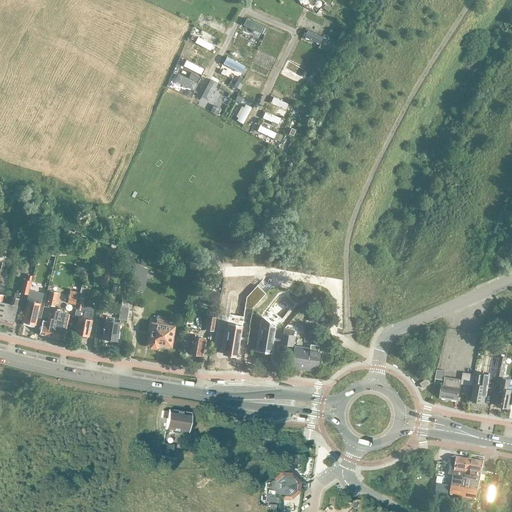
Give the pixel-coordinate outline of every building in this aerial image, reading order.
[(346,18),(352,5),(346,3),(340,15),(346,18)] [(296,16),(298,10),(283,4),(280,10),(296,16)] [(303,16),(323,24),(326,17),(306,8),(303,16)] [(307,28),(303,36),(319,44),(323,36),(307,28)] [(332,31),(329,38),(336,41),(340,34),(332,31)] [(197,36),(195,41),(210,49),(213,44),(197,36)] [(264,40),(260,48),(277,56),(281,48),(264,40)] [(314,59),(316,53),(298,46),(296,53),(314,59)] [(223,62),(241,72),(245,65),(227,55),(223,62)] [(200,73),(203,67),(186,59),(183,65),(200,73)] [(191,72),(188,78),(196,82),(199,76),(191,72)] [(233,85),(235,79),(217,72),(214,78),(233,85)] [(201,98),(210,101),(217,80),(208,77),(201,98)] [(236,81),(233,86),(239,90),(242,85),(241,84),(236,82),(236,81)] [(274,89),(293,97),(296,90),(277,82),(274,89)] [(243,83),(241,89),(258,95),(260,89),(243,83)] [(237,95),(234,100),(240,103),(242,98),(237,95)] [(271,96),(268,104),(286,110),(289,102),(271,96)] [(244,123),(250,106),(242,103),(235,119),(244,123)] [(213,104),(210,111),(217,115),(221,108),(213,104)] [(265,110),(262,117),(278,124),(281,117),(265,110)] [(276,132),(273,138),(279,141),(282,135),(276,132)] [(54,256),(57,245),(50,243),(48,255),(54,256)] [(64,250),(64,254),(73,253),(72,244),(63,244),(64,250)] [(108,248),(106,255),(113,257),(115,249),(110,248),(108,248)] [(103,255),(100,274),(98,274),(97,277),(99,278),(98,283),(106,285),(110,268),(112,258),(103,255)] [(144,290),(148,269),(135,265),(131,288),(144,290)] [(28,295),(28,292),(31,281),(32,276),(27,275),(26,280),(23,279),(19,293),(28,295)] [(246,297),(244,308),(251,309),(265,294),(257,285),(246,297)] [(80,293),(77,305),(76,309),(74,316),(78,317),(74,334),(88,336),(92,320),(91,320),(93,312),(94,306),(83,303),(84,299),(85,299),(87,289),(81,288),(80,293)] [(203,292),(202,296),(203,300),(206,305),(217,307),(218,306),(220,293),(204,288),(203,292)] [(29,290),(22,322),(27,323),(27,325),(33,326),(33,324),(35,325),(42,294),(41,293),(35,292),(29,290)] [(77,305),(80,293),(70,290),(68,297),(67,302),(77,305)] [(58,300),(59,293),(49,291),(46,304),(54,306),(55,299),(58,300)] [(9,304),(5,303),(1,320),(13,322),(16,311),(18,311),(19,306),(17,306),(19,299),(20,294),(14,293),(14,297),(11,297),(9,304)] [(126,320),(128,308),(121,306),(119,319),(126,320)] [(61,310),(60,309),(53,337),(63,339),(67,326),(66,326),(68,320),(69,314),(67,313),(68,311),(64,310),(64,308),(61,308),(61,310)] [(262,317),(256,350),(256,352),(270,354),(271,353),(275,327),(282,319),(269,308),(262,317)] [(53,337),(60,309),(57,309),(56,311),(54,310),(54,311),(52,310),(50,318),(49,318),(48,322),(42,320),(39,334),(53,337)] [(208,312),(208,317),(206,329),(213,331),(216,313),(208,312)] [(227,324),(222,353),(236,355),(236,357),(237,357),(242,326),(243,316),(229,314),(227,324)] [(157,315),(156,324),(152,323),(148,344),(151,347),(156,348),(159,345),(159,344),(170,346),(173,327),(169,326),(170,317),(157,315)] [(98,323),(96,334),(102,335),(102,339),(104,339),(105,341),(108,341),(109,340),(117,342),(120,323),(113,322),(114,317),(106,316),(106,320),(104,320),(104,324),(98,323)] [(283,329),(282,334),(280,344),(291,346),(294,331),(283,329)] [(201,355),(204,339),(191,336),(188,353),(201,355)] [(317,371),(320,352),(318,351),(319,347),(310,345),(309,351),(305,350),(295,348),(294,356),(293,356),(291,366),(317,371)] [(474,372),(472,383),(474,383),(479,384),(487,385),(494,386),(500,355),(491,354),(488,375),(474,372)] [(501,356),(498,366),(496,379),(502,381),(501,388),(500,388),(499,392),(500,392),(497,406),(510,408),(511,397),(511,379),(503,378),(505,368),(504,368),(506,357),(501,356)] [(437,369),(435,378),(444,380),(443,385),(441,385),(439,397),(458,400),(459,396),(466,397),(471,373),(463,371),(445,368),(445,371),(437,369)] [(487,385),(479,384),(474,383),(471,401),(484,403),(487,385)] [(172,430),(172,433),(179,434),(180,431),(187,432),(190,413),(168,409),(167,411),(162,410),(161,417),(166,418),(165,429),(171,431),(172,430)] [(173,445),(166,444),(164,455),(171,456),(173,445)] [(451,456),(448,473),(453,474),(449,493),(461,495),(463,486),(464,479),(467,458),(456,456),(456,457),(451,456)] [(463,486),(461,495),(476,497),(479,480),(480,480),(483,460),(467,458),(464,479),(465,479),(465,478),(470,479),(468,487),(463,486)] [(266,480),(266,497),(270,497),(270,501),(280,501),(280,500),(291,500),(301,492),(301,481),(293,473),(281,472),(274,479),(275,481),(266,480)] [(436,483),(435,492),(448,494),(449,485),(436,483)] [(486,485),(484,498),(491,499),(494,486),(486,485)]
